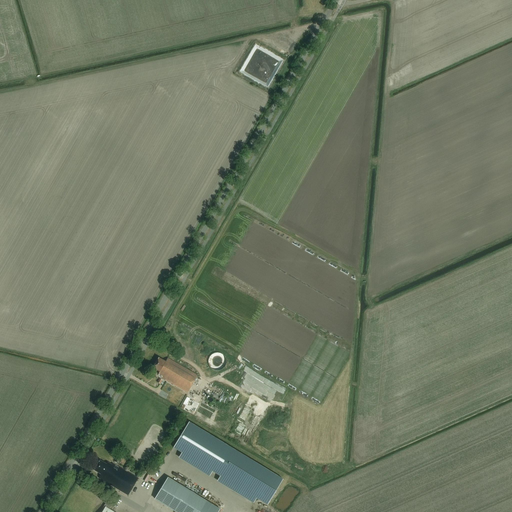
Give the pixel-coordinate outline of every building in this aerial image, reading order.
[(248,106),(255,106),(255,99),(249,99),(249,96),(245,96),(245,101),(248,101),(248,106)] [(213,370),(214,371),(215,371),(216,371),(217,371),(218,371),(219,371),(220,371),(221,370),(222,370),(223,369),(224,369),(224,368),(225,367),(226,366),(226,365),(226,364),(226,363),(226,362),(226,361),(226,360),(226,359),(225,358),(225,357),(224,357),(224,356),(223,355),(222,354),(221,354),(220,354),(220,353),(219,353),(218,353),(217,353),(216,353),(215,353),(215,354),(214,354),(213,354),(212,355),(211,356),(210,356),(210,357),(209,358),(209,359),(209,360),(208,360),(208,361),(208,362),(208,363),(208,364),(209,365),(209,366),(210,367),(210,368),(211,368),(211,369),(212,369),(213,370)] [(188,393),(198,376),(167,358),(165,362),(159,358),(155,365),(154,365),(153,367),(153,368),(153,369),(160,373),(159,375),(162,377),(162,378),(188,393)] [(224,392),(210,385),(206,394),(219,401),(224,392)] [(267,505),(283,480),(189,422),(173,448),(267,505)] [(128,496),(138,479),(115,465),(115,466),(112,464),(112,465),(108,463),(107,465),(100,461),(94,471),(101,475),(99,479),(128,496)] [(155,499),(175,511),(218,511),(219,510),(168,478),(155,499)]
